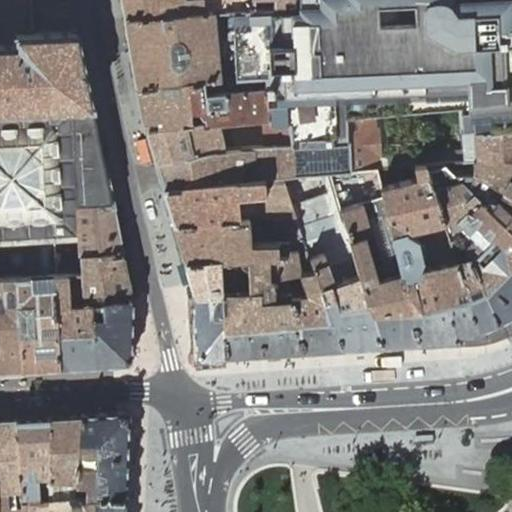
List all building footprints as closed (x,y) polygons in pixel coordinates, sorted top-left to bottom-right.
[(121,0),(125,17),(202,11),(214,10),(232,9),(253,7),(252,0),(121,0)] [(511,0),(297,0),(298,5),(275,6),(261,7),(253,7),(232,9),(237,75),(265,73),(266,83),(268,115),(288,113),(291,142),(294,173),(330,170),(350,169),(347,113),(372,111),(457,103),(460,130),(462,130),(474,129),(508,126),(511,125),(511,0)] [(202,11),(125,17),(137,84),(204,78),(220,76),(214,10),(202,11)] [(0,274),(16,274),(54,272),(74,271),(82,270),(81,254),(79,204),(80,204),(114,202),(97,125),(77,32),(36,34),(17,35),(17,45),(0,45),(0,274)] [(218,120),(229,119),(264,115),(268,115),(266,83),(265,73),(237,75),(220,76),(204,78),(137,84),(142,114),(145,127),(190,122),(200,121),(218,120)] [(511,125),(508,126),(474,129),(462,130),(464,149),(387,155),(384,129),(373,130),(372,111),(347,113),(350,169),(376,166),(385,166),(408,164),(413,164),(425,163),(443,161),(465,159),(473,158),(477,158),(511,154),(511,125)] [(268,115),(264,115),(266,144),(291,142),(288,113),(268,115)] [(229,119),(218,120),(224,148),(235,147),(229,119)] [(145,127),(155,160),(180,156),(183,156),(216,149),(224,148),(218,120),(200,121),(190,122),(145,127)] [(180,156),(155,160),(163,187),(223,180),(264,176),(282,174),(294,173),(291,142),(266,144),(241,146),(235,147),(224,148),(216,149),(183,156),(180,156)] [(511,154),(477,158),(473,158),(465,159),(443,161),(454,171),(456,173),(472,171),(495,184),(511,193),(511,154)] [(454,171),(443,161),(425,163),(431,180),(433,189),(444,222),(444,223),(450,240),(460,237),(465,248),(470,257),(471,261),(500,322),(501,321),(503,320),(505,319),(507,317),(509,316),(511,315),(511,313),(511,193),(495,184),(472,171),(456,173),(454,171)] [(385,166),(376,166),(380,185),(383,196),(392,234),(401,270),(402,274),(418,343),(460,340),(461,335),(462,335),(463,334),(464,334),(465,334),(466,334),(467,334),(468,334),(469,333),(470,333),(471,333),(473,332),(474,332),(475,332),(476,331),(477,331),(479,330),(480,330),(481,330),(457,262),(457,261),(417,271),(422,259),(425,250),(423,240),(416,237),(414,229),(444,222),(433,189),(431,180),(425,163),(413,164),(408,164),(412,176),(388,183),(385,166)] [(376,166),(350,169),(330,170),(335,189),(338,199),(341,208),(342,213),(350,241),(360,274),(380,345),(418,343),(402,274),(401,270),(392,234),(383,196),(380,185),(376,166)] [(295,214),(296,213),(282,174),(264,176),(163,187),(174,223),(216,220),(240,218),(250,217),(261,216),(277,215),(295,214)] [(299,227),(342,213),(341,208),(338,199),(296,213),(295,214),(299,227)] [(118,224),(114,202),(80,204),(79,204),(81,254),(124,251),(118,224)] [(341,348),(380,345),(360,274),(350,241),(342,213),(299,227),(306,243),(310,254),(314,264),(315,268),(341,348)] [(306,243),(299,227),(295,214),(277,215),(261,216),(250,217),(240,218),(216,220),(174,223),(185,260),(218,257),(218,258),(240,256),(269,254),(280,253),(287,251),(293,249),(306,243)] [(498,322),(500,322),(471,261),(470,257),(465,248),(460,237),(450,240),(457,261),(457,262),(481,330),(482,330),(483,329),(484,329),(485,328),(486,328),(487,328),(488,327),(489,327),(490,327),(491,326),(492,325),(493,325),(494,324),(495,324),(496,323),(497,323),(498,322)] [(263,353),(302,350),(293,306),(291,296),(291,295),(286,273),(301,270),(315,268),(314,264),(310,254),(306,243),(293,249),(287,251),(280,253),(269,254),(240,256),(218,258),(220,291),(222,291),(225,355),(263,353)] [(124,251),(81,254),(82,270),(83,277),(83,290),(84,302),(91,301),(103,300),(133,297),(133,294),(128,269),(124,251)] [(220,291),(218,258),(218,257),(185,260),(193,289),(193,293),(195,330),(196,354),(196,355),(197,355),(197,356),(198,356),(198,357),(199,357),(200,357),(225,355),(222,291),(220,291)] [(302,350),(341,348),(315,268),(301,270),(286,273),(291,295),(291,296),(293,306),(302,350)] [(75,277),(74,271),(54,272),(60,366),(95,364),(92,317),(91,301),(84,302),(83,290),(83,277),(75,277)] [(60,366),(54,272),(16,274),(22,368),(60,366)] [(0,369),(22,368),(16,274),(0,274),(0,369)] [(132,332),(133,297),(103,300),(104,316),(92,317),(95,364),(127,362),(131,358),(132,332)] [(511,313),(511,315),(509,316),(507,317),(505,319),(503,320),(501,321),(500,322),(498,322),(497,323),(496,323),(495,324),(494,324),(493,325),(492,325),(491,326),(490,327),(489,327),(488,327),(487,328),(486,328),(485,328),(484,329),(483,329),(482,330),(481,330),(480,330),(479,330),(477,331),(476,331),(475,332),(474,332),(473,332),(471,333),(470,333),(469,333),(468,334),(467,334),(466,334),(465,334),(464,334),(463,334),(462,335),(461,335),(460,340),(462,345),(484,343),(511,334),(511,313)] [(81,414),(81,415),(77,476),(77,482),(76,498),(85,497),(93,497),(126,496),(127,455),(129,414),(128,411),(126,410),(81,414)] [(81,415),(49,417),(49,476),(49,499),(67,498),(76,498),(77,482),(77,476),(81,415)] [(49,417),(16,419),(22,487),(23,496),(28,496),(29,502),(49,499),(49,476),(49,417)] [(16,419),(0,420),(0,511),(21,511),(22,510),(22,503),(29,502),(28,496),(23,496),(22,487),(16,419)] [(49,499),(29,502),(22,503),(22,510),(21,511),(125,511),(126,496),(93,497),(85,497),(76,498),(67,498),(49,499)]
